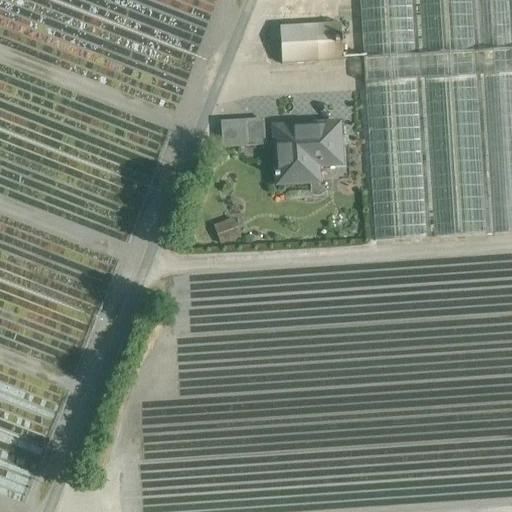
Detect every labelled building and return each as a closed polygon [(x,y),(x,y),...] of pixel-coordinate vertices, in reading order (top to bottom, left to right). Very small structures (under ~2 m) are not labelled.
[(470,0),(359,0),(374,242),(486,235),(470,0)] [(511,0),(470,0),(486,235),(511,233),(511,0)] [(341,23),(279,26),(281,64),(343,61),(342,44),(345,44),(344,38),(341,38),(341,23)] [(222,120),(223,147),(265,145),(263,118),(222,120)] [(337,125),(274,129),(278,183),(316,181),(316,165),(340,163),(337,125)] [(214,224),(220,242),(240,236),(235,218),(214,224)]
